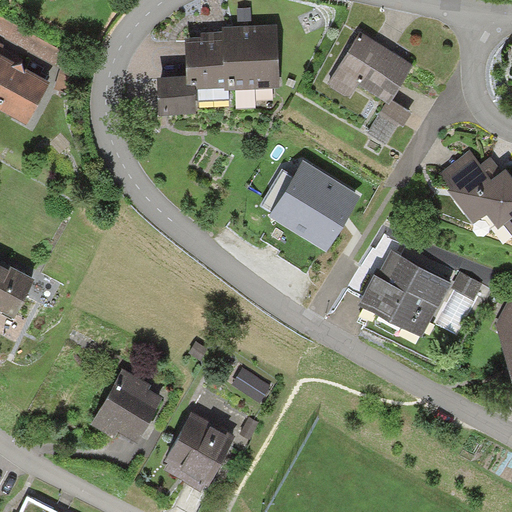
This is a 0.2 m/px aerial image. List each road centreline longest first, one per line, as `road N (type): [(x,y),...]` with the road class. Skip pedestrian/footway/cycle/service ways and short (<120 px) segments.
road 1 (residential): [(511,436),(293,314),(141,197),(109,143),(102,92),(121,38),(161,0)]
road 2 (residential): [(473,13),(475,97),(496,124),(511,129)]
road 3 (residential): [(112,511),(0,448)]
